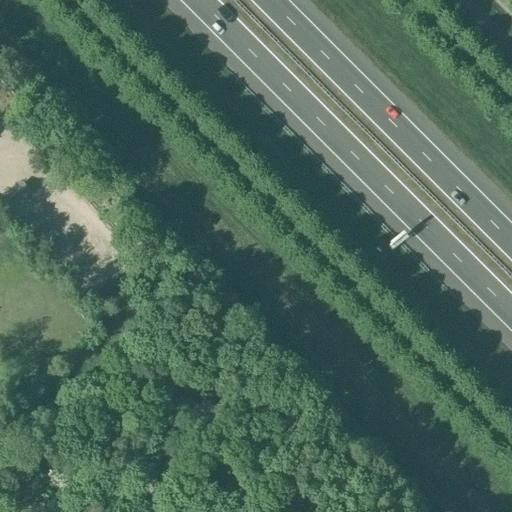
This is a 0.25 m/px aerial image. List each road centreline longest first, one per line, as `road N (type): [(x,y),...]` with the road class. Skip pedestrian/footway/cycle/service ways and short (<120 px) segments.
road 1 (motorway): [(197,0),(511,315)]
road 2 (motorway): [(511,243),(268,0)]
